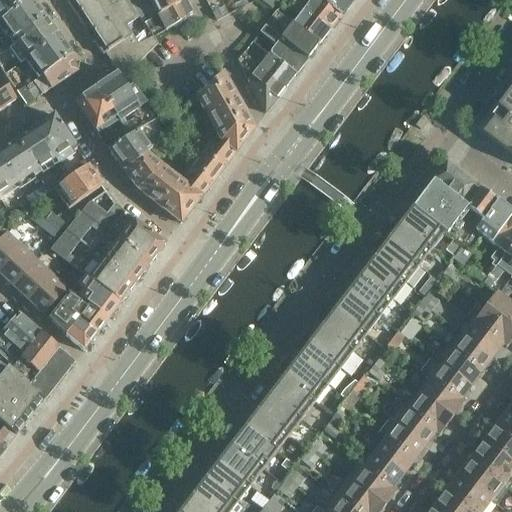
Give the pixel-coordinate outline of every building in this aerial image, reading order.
[(31,0),(0,0),(0,20),(2,24),(34,3),(31,0)] [(70,0),(67,2),(76,15),(99,0),(70,0)] [(108,0),(99,0),(76,15),(84,28),(89,25),(96,35),(131,7),(125,0),(119,0),(112,5),(108,0)] [(139,0),(138,1),(137,0),(128,0),(134,10),(149,1),(151,0),(139,0)] [(151,0),(149,1),(134,10),(140,20),(145,17),(143,15),(153,9),(156,15),(182,0),(151,0)] [(183,0),(182,0),(156,15),(161,24),(155,27),(150,20),(144,24),(153,38),(164,31),(165,32),(191,15),(183,0)] [(246,0),(240,0),(236,2),(239,9),(249,4),(246,0)] [(278,2),(274,0),(263,0),(262,2),(272,9),(278,2)] [(288,0),(302,11),(329,33),(341,17),(318,0),(310,0),(308,4),(302,0),(288,0)] [(318,0),(341,17),(352,3),(348,0),(318,0)] [(34,3),(2,24),(15,41),(46,21),(34,3)] [(131,7),(96,35),(99,39),(94,42),(103,56),(105,54),(120,44),(127,55),(142,45),(128,26),(138,18),(131,7)] [(224,8),(213,14),(217,22),(228,16),(224,8)] [(302,11),(292,25),(318,47),(329,33),(302,11)] [(46,21),(15,41),(28,59),(59,38),(46,21)] [(292,25),(280,41),(307,61),(318,47),(292,25)] [(275,46),(269,55),(296,75),(307,61),(280,41),(264,28),(253,42),(260,47),(266,39),(275,46)] [(59,38),(28,59),(42,78),(72,55),(59,38)] [(118,74),(116,75),(121,82),(157,44),(153,38),(142,45),(127,55),(120,44),(105,54),(118,74)] [(244,54),(258,68),(284,89),(296,75),(269,55),(263,62),(247,49),(244,54)] [(72,55),(42,78),(51,89),(78,71),(79,65),(72,55)] [(243,70),(248,81),(265,113),(284,89),(258,68),(252,63),(243,70)] [(15,69),(6,75),(9,80),(18,74),(15,69)] [(222,74),(195,101),(212,130),(244,112),(222,74)] [(116,75),(98,87),(117,118),(119,122),(120,124),(136,112),(133,107),(136,105),(116,75)] [(0,76),(0,110),(15,100),(0,76)] [(26,87),(17,92),(26,106),(35,100),(27,87),(26,87)] [(76,102),(96,132),(97,134),(101,132),(102,133),(119,122),(117,118),(98,87),(76,102)] [(511,95),(511,94),(483,132),(511,154),(511,95)] [(244,112),(212,130),(219,143),(234,154),(254,129),(244,112)] [(189,118),(184,113),(167,130),(172,136),(189,118)] [(54,116),(35,128),(56,161),(75,148),(54,116)] [(168,127),(174,122),(175,121),(171,117),(170,119),(165,123),(168,127)] [(157,118),(109,151),(124,171),(147,153),(152,149),(151,149),(154,145),(151,139),(165,128),(157,118)] [(35,128),(14,142),(35,174),(48,193),(58,187),(45,167),(56,161),(35,128)] [(211,141),(197,158),(218,175),(234,154),(219,143),(217,145),(211,141)] [(14,142),(0,150),(0,158),(17,186),(35,174),(14,142)] [(147,153),(124,171),(138,190),(160,207),(181,180),(147,153)] [(0,158),(0,197),(17,186),(0,158)] [(184,177),(181,180),(202,196),(218,175),(197,158),(183,177),(184,177)] [(68,180),(87,167),(83,162),(65,174),(68,180)] [(446,165),(433,182),(466,207),(479,191),(446,165)] [(68,180),(56,188),(70,209),(102,186),(88,166),(87,167),(68,180)] [(181,180),(160,207),(181,224),(202,196),(181,180)] [(433,182),(423,196),(457,222),(472,234),(482,220),(466,207),(433,182)] [(496,203),(479,191),(466,207),(482,220),(496,203)] [(82,212),(118,239),(150,263),(154,257),(154,256),(161,247),(162,248),(164,245),(114,205),(105,193),(88,204),(82,212)] [(33,194),(27,197),(31,205),(37,201),(33,194)] [(423,196),(413,209),(445,233),(445,234),(462,247),(472,234),(457,222),(423,196)] [(28,207),(24,200),(17,205),(21,212),(28,207)] [(482,220),(475,231),(491,243),(511,215),(496,203),(482,220)] [(30,208),(22,213),(53,238),(58,231),(45,220),(30,208)] [(413,209),(400,226),(432,250),(445,234),(445,233),(413,209)] [(67,230),(103,259),(135,283),(150,263),(118,239),(82,212),(67,230)] [(45,220),(58,231),(59,231),(64,224),(51,213),(45,220)] [(511,215),(491,243),(498,249),(491,258),(494,261),(491,266),(495,269),(511,245),(511,215)] [(400,226),(387,243),(419,267),(432,250),(400,226)] [(50,250),(84,276),(88,279),(100,289),(119,304),(120,303),(119,302),(128,290),(129,290),(135,283),(103,259),(67,230),(50,250)] [(0,262),(18,243),(7,233),(6,234),(0,239),(0,262)] [(455,242),(449,237),(443,245),(450,250),(455,242)] [(18,243),(0,262),(0,275),(11,286),(35,260),(18,243)] [(387,243),(374,260),(406,284),(419,267),(387,243)] [(511,245),(495,269),(490,274),(491,274),(498,279),(511,260),(511,245)] [(35,260),(11,286),(28,302),(52,276),(35,260)] [(374,260),(361,277),(393,301),(406,284),(374,260)] [(451,264),(443,274),(452,281),(460,271),(451,264)] [(471,271),(485,282),(489,276),(476,266),(471,271)] [(84,276),(73,268),(67,275),(78,283),(84,276)] [(443,274),(435,285),(444,291),(452,281),(443,274)] [(52,276),(28,302),(44,317),(68,290),(52,276)] [(361,277),(348,295),(380,319),(393,301),(361,277)] [(423,286),(419,293),(424,297),(429,291),(423,286)] [(100,289),(87,308),(107,320),(119,304),(100,289)] [(429,292),(421,303),(430,310),(438,299),(429,292)] [(511,305),(495,293),(484,308),(511,329),(511,305)] [(69,294),(48,320),(65,336),(77,322),(82,316),(76,311),(81,305),(69,294)] [(348,295),(334,312),(367,336),(380,319),(348,295)] [(421,303),(413,313),(422,320),(430,310),(421,303)] [(478,303),(467,318),(506,348),(511,340),(511,329),(484,308),(478,303)] [(409,304),(405,310),(410,314),(415,308),(409,304)] [(82,316),(77,322),(95,335),(107,320),(87,308),(81,305),(76,311),(82,316)] [(334,312),(321,329),(354,353),(367,336),(334,312)] [(0,348),(4,352),(30,323),(19,313),(0,334),(0,348)] [(467,318),(456,332),(492,360),(502,346),(505,349),(506,348),(467,318)] [(77,322),(65,336),(83,351),(95,335),(77,322)] [(11,370),(40,332),(30,323),(3,364),(7,368),(11,370)] [(406,323),(398,333),(407,340),(415,330),(406,323)] [(321,329),(308,346),(341,370),(354,353),(321,329)] [(59,349),(40,332),(11,370),(29,386),(59,349)] [(456,332),(445,346),(481,374),(492,360),(456,332)] [(404,339),(398,334),(388,348),(394,352),(404,339)] [(308,346),(296,362),(328,386),(341,370),(308,346)] [(445,346),(434,361),(470,388),(481,374),(445,346)] [(43,402),(74,362),(59,349),(29,386),(27,388),(43,402)] [(384,351),(377,361),(386,368),(392,358),(384,351)] [(420,372),(429,380),(462,405),(463,404),(460,402),(470,388),(434,361),(431,358),(420,372)] [(377,361),(369,371),(378,378),(386,368),(377,361)] [(296,362),(283,379),(315,404),(328,386),(296,362)] [(0,377),(0,424),(15,437),(43,402),(27,388),(29,386),(11,370),(7,368),(0,377)] [(283,379),(270,397),(302,421),(315,404),(283,379)] [(359,384),(354,391),(363,398),(371,387),(362,380),(359,384)] [(429,380),(418,395),(451,420),(462,405),(429,380)] [(347,390),(341,397),(347,400),(354,391),(359,384),(356,381),(347,390)] [(347,400),(346,401),(355,408),(363,398),(354,391),(347,400)] [(418,395),(406,411),(439,436),(451,420),(418,395)] [(270,397),(257,414),(289,438),(302,421),(270,397)] [(399,406),(388,420),(425,448),(435,434),(438,437),(439,436),(406,411),(399,406)] [(340,409),(332,420),(341,427),(349,416),(340,409)] [(511,413),(508,411),(496,427),(511,439),(511,413)] [(257,414),(245,429),(277,453),(289,438),(257,414)] [(332,420),(324,430),(333,437),(341,427),(332,420)] [(377,435),(384,439),(414,462),(425,448),(388,420),(377,435)] [(0,456),(15,437),(0,424),(0,456)] [(511,439),(496,427),(484,443),(511,464),(511,439)] [(245,429),(232,446),(264,470),(277,453),(245,429)] [(317,439),(309,449),(318,456),(326,446),(317,439)] [(384,439),(373,454),(403,477),(414,462),(384,439)] [(511,485),(511,464),(484,443),(471,460),(510,489),(511,485)] [(232,446),(219,463),(251,487),(264,470),(232,446)] [(309,449),(301,460),(310,467),(318,456),(309,449)] [(373,454),(362,468),(395,493),(396,493),(392,490),(403,477),(373,454)] [(510,489),(471,460),(458,477),(490,501),(497,506),(510,489)] [(279,472),(287,478),(294,469),(286,462),(279,472)] [(219,463),(206,480),(238,505),(251,487),(219,463)] [(356,463),(344,479),(383,509),(395,493),(362,468),(356,463)] [(294,469),(286,479),(295,486),(303,475),(294,469)] [(482,511),(490,501),(458,477),(447,492),(472,511),(482,511)] [(286,479),(279,490),(287,496),(295,486),(286,479)] [(344,479),(332,494),(355,511),(380,511),(383,509),(344,479)] [(206,480),(192,498),(211,511),(232,511),(238,505),(206,480)] [(472,511),(447,492),(434,510),(437,511),(472,511)] [(355,511),(332,494),(321,508),(325,511),(355,511)] [(211,511),(192,498),(181,511),(211,511)] [(272,498),(264,508),(269,511),(275,511),(281,504),(272,498)]
